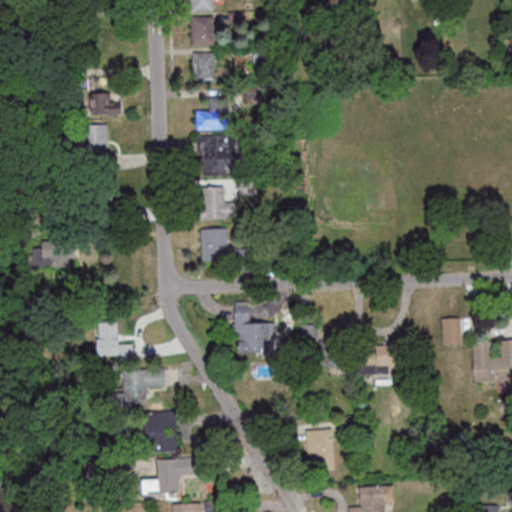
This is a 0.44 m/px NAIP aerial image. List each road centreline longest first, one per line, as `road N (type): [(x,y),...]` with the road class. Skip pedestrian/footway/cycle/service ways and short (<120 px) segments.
road 1 (residential): [(296,511),(166,306),(152,0)]
road 2 (residential): [(511,275),(165,287)]
